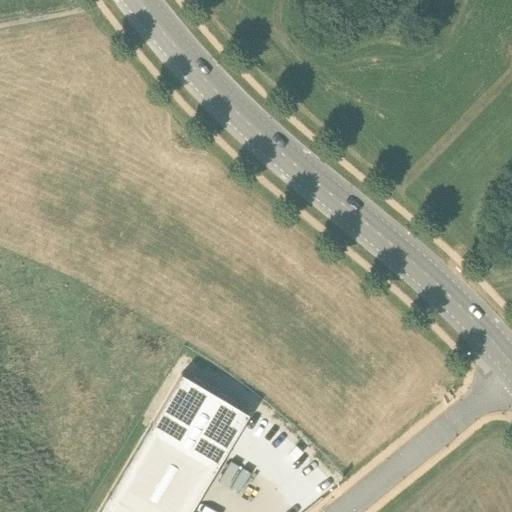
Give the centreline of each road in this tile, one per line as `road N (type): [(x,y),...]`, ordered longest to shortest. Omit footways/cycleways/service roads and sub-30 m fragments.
road 1 (tertiary): [(511,363),(205,82),(133,0)]
road 2 (unclassified): [(352,511),(511,378)]
